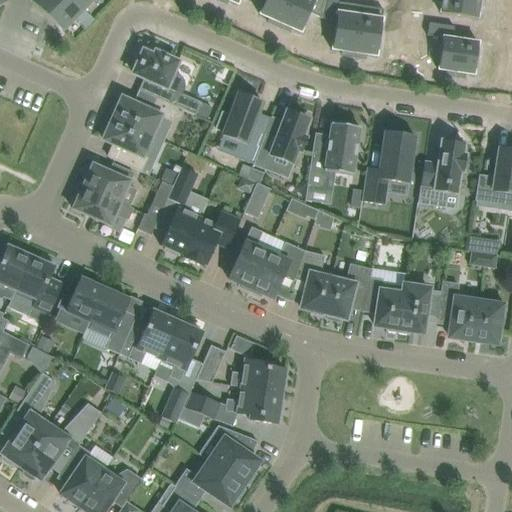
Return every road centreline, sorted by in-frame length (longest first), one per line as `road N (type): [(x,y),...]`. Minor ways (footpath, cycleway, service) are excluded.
road 1 (residential): [(506,113),(311,82),(154,15)]
road 2 (residential): [(317,350),(32,224)]
road 3 (residential): [(307,450),(505,478)]
road 4 (residential): [(511,381),(317,350)]
road 5 (residential): [(32,224),(90,99)]
